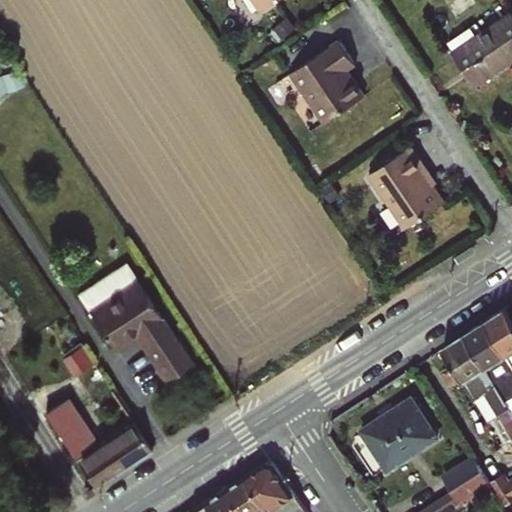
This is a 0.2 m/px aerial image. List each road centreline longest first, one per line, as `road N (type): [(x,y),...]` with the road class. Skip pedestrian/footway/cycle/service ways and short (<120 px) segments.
road 1 (secondary): [(511,260),(278,412)]
road 2 (residential): [(511,224),(360,0)]
road 3 (secondary): [(278,412),(122,511)]
road 4 (residential): [(0,411),(71,511)]
